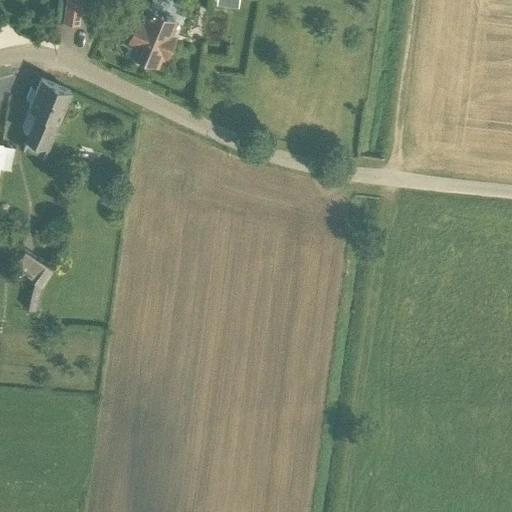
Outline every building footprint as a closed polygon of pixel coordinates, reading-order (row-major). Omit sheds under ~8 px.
[(82,0),(66,0),(63,22),(79,24),(82,0)] [(174,17),(149,7),(141,24),(136,22),(132,32),(137,34),(131,49),(156,60),(161,49),(166,51),(173,33),(168,31),(174,17)] [(71,91),(41,78),(29,107),(58,120),(71,91)] [(58,120),(29,107),(22,123),(23,131),(29,134),(23,146),(44,155),(58,120)] [(0,167),(11,170),(16,144),(0,141),(0,167)] [(25,251),(14,268),(34,281),(43,287),(54,270),(25,251)] [(43,287),(34,281),(27,310),(37,312),(37,311),(43,287)]
